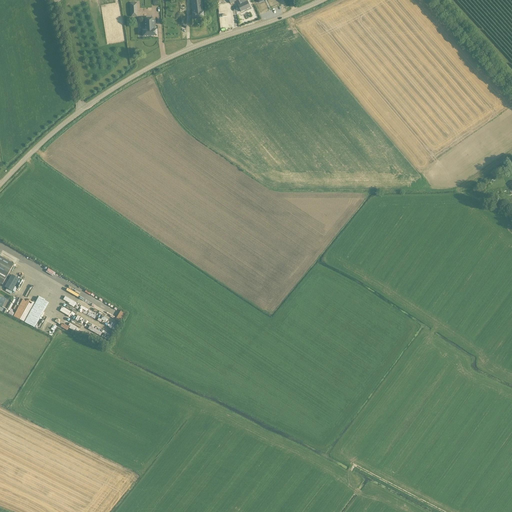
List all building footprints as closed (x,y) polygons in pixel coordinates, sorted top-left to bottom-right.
[(193,14),(193,19),(204,18),(203,13),(201,0),(192,0),(191,0),(193,14)] [(250,8),(247,1),(242,4),(240,0),(228,0),(230,4),(236,1),(241,12),(250,8)] [(155,20),(143,21),(144,31),(143,31),(143,36),(157,36),(156,30),(155,30),(155,20)] [(493,183),(488,190),(497,197),(499,193),(494,189),(497,186),(493,183)] [(0,283),(2,285),(14,264),(0,256),(0,283)] [(12,275),(5,287),(12,291),(19,279),(12,275)]
